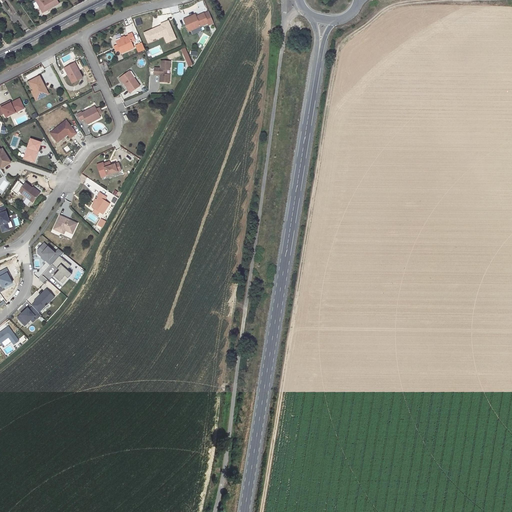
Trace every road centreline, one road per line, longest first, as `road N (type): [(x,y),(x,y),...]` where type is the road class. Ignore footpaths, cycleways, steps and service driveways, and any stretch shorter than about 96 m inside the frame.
road 1 (secondary): [(241,511),(316,65)]
road 2 (residential): [(23,240),(82,153),(115,131),(79,36)]
